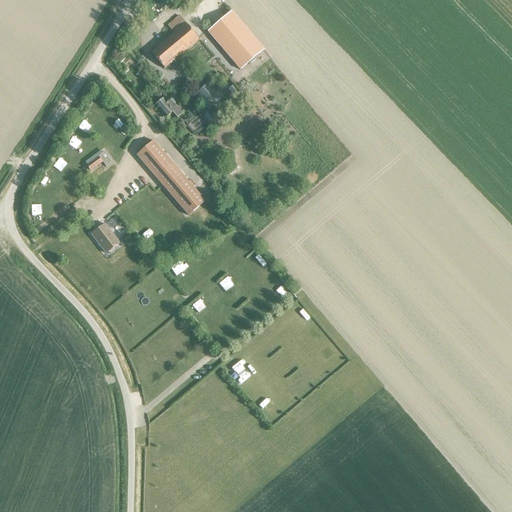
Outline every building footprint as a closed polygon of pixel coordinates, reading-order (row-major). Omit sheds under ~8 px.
[(210,30),(208,32),(240,70),(243,68),(264,50),(231,12),(210,30)] [(164,69),(198,39),(185,24),(150,53),(164,69)] [(200,94),(196,97),(208,110),(223,96),(217,90),(213,94),(205,85),(198,91),(200,94)] [(242,98),(232,86),(227,90),(237,102),(242,98)] [(177,119),(182,114),(170,100),(166,104),(162,99),(155,105),(166,118),(172,113),(177,119)] [(79,121),(75,129),(84,134),(88,125),(79,121)] [(190,124),(187,127),(192,134),(195,131),(190,124)] [(136,155),(156,178),(188,216),(205,202),(152,141),(136,155)] [(105,167),(111,162),(104,152),(86,166),(90,171),(102,162),(105,167)] [(43,197),(47,187),(36,183),(32,193),(43,197)] [(114,248),(119,243),(104,225),(103,226),(101,225),(98,228),(97,230),(91,235),(105,254),(108,252),(110,252),(113,250),(114,248)] [(158,237),(151,239),(153,246),(160,243),(158,237)]
